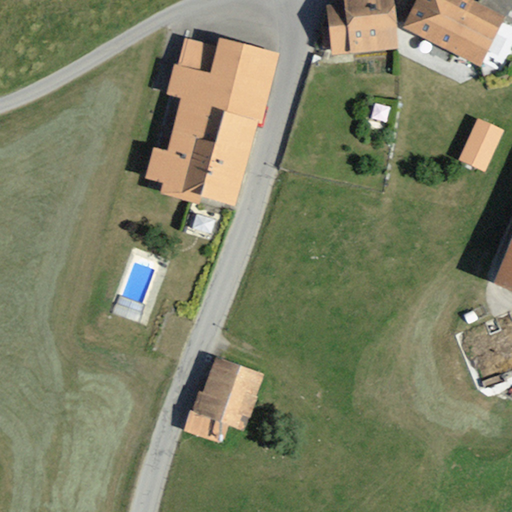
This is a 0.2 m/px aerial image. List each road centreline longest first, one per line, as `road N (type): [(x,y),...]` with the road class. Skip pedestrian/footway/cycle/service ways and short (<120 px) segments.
road 1 (unclassified): [(294,0),(291,60),(275,122),(142,511)]
road 2 (track): [(205,0),(0,109)]
